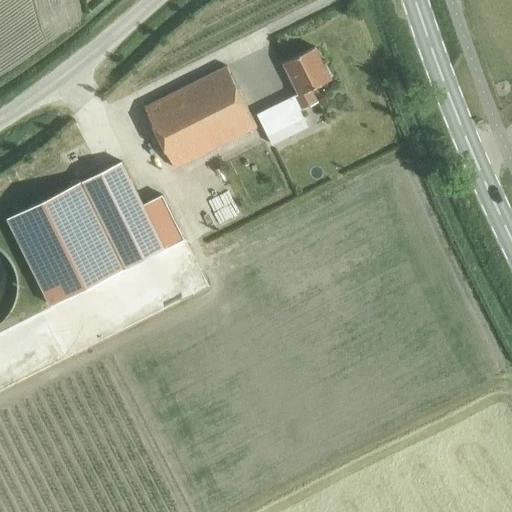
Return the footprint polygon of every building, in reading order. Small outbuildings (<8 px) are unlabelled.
[(291,98),(257,115),(267,136),(304,118),(300,110),(318,101),(312,89),(332,80),(316,47),(282,63),(297,95),(291,98)] [(145,108),(175,170),(257,129),(227,67),(145,108)] [(82,181),(125,268),(165,248),(121,161),(82,181)] [(247,181),(256,201),(271,194),(261,174),(247,181)] [(51,305),(125,268),(82,181),(7,217),(51,305)] [(162,194),(143,204),(165,248),(184,239),(162,194)] [(0,362),(0,384),(64,511),(162,511),(289,448),(184,240),(167,249),(43,311),(55,335),(0,362)]
